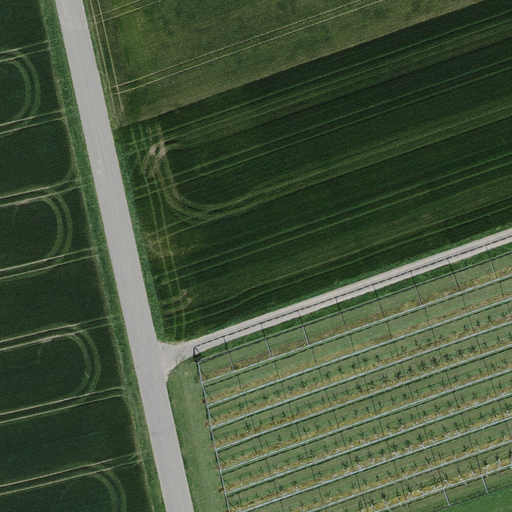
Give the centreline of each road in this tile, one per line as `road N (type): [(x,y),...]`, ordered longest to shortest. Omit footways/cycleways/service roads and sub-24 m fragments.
road 1 (unclassified): [(71,0),(185,511)]
road 2 (track): [(511,233),(153,364)]
